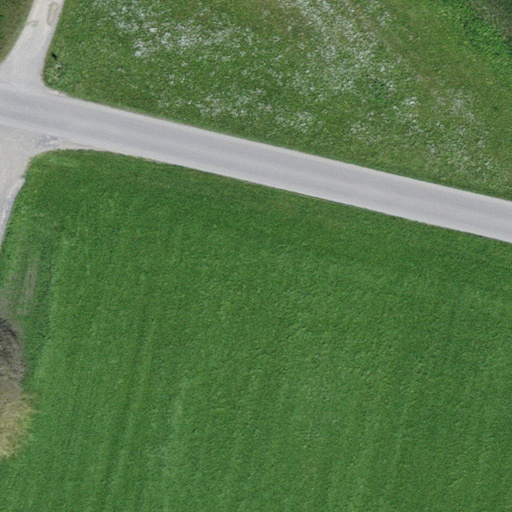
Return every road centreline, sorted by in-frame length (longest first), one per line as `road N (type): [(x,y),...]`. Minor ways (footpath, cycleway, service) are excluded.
road 1 (unclassified): [(0,90),(511,210)]
road 2 (track): [(0,179),(54,0)]
